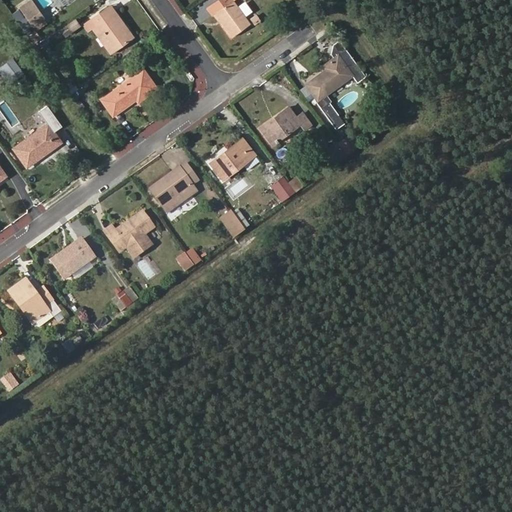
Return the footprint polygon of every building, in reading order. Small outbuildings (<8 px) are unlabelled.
[(32,0),(28,0),(21,6),(25,12),(36,4),(32,0)] [(218,0),(208,8),(213,15),(216,13),(233,37),(250,24),(232,0),(218,0)] [(35,24),(44,16),(36,4),(25,12),(35,24)] [(115,11),(110,4),(101,11),(106,17),(115,11)] [(115,11),(106,17),(101,11),(88,20),(94,27),(101,22),(113,39),(111,41),(115,48),(133,36),(115,11)] [(111,41),(113,39),(101,22),(94,27),(88,20),(83,24),(89,32),(93,28),(111,52),(115,48),(111,41)] [(361,83),(368,76),(341,38),(335,43),(333,53),(335,57),(324,67),(327,71),(309,84),(320,100),(354,75),(361,83)] [(24,75),(13,60),(6,66),(16,80),(24,75)] [(158,88),(143,69),(103,98),(114,114),(135,99),(138,103),(158,88)] [(296,114),(289,105),(273,117),(277,121),(263,132),(273,145),(299,126),(304,131),(314,123),(303,109),(296,114)] [(259,127),(263,132),(277,121),(273,117),(259,127)] [(51,129),(46,122),(14,146),(27,164),(61,141),(59,139),(51,129)] [(59,139),(66,134),(59,124),(51,129),(59,139)] [(360,143),(351,131),(337,142),(345,154),(360,143)] [(209,162),(213,166),(242,143),(253,157),(258,153),(243,134),(209,162)] [(345,154),(337,142),(335,139),(321,150),(331,164),(345,154)] [(213,166),(224,181),(253,157),(242,143),(213,166)] [(199,180),(205,176),(191,157),(185,161),(199,180)] [(199,180),(185,161),(151,186),(169,211),(179,204),(174,199),(193,185),(199,180)] [(290,194),(296,190),(285,175),(279,180),(290,194)] [(282,200),(290,194),(279,180),(271,185),(282,200)] [(179,204),(197,190),(193,185),(174,199),(179,204)] [(231,209),(219,218),(230,233),(242,224),(231,209)] [(115,230),(108,235),(120,252),(127,247),(144,234),(156,226),(143,210),(115,230)] [(111,223),(104,229),(108,235),(115,230),(111,223)] [(242,224),(230,233),(233,235),(244,227),(242,224)] [(127,247),(131,252),(148,240),(144,234),(127,247)] [(80,236),(51,258),(65,278),(95,256),(80,236)] [(202,258),(191,244),(184,249),(194,263),(202,258)] [(184,249),(174,257),(184,270),(194,263),(184,249)] [(26,278),(8,291),(32,324),(57,306),(43,285),(35,291),(26,278)] [(127,285),(111,298),(120,311),(136,298),(127,285)] [(10,390),(20,383),(11,371),(1,379),(10,390)]
